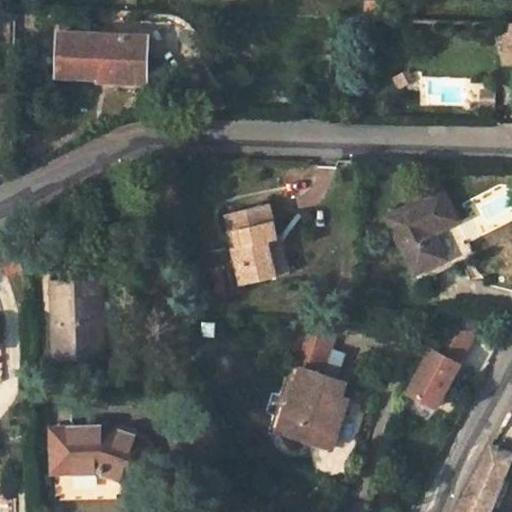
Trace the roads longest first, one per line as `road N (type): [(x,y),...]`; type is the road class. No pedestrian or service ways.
road 1 (residential): [(0,204),(151,136),(511,147)]
road 2 (unclassified): [(430,511),(511,366)]
